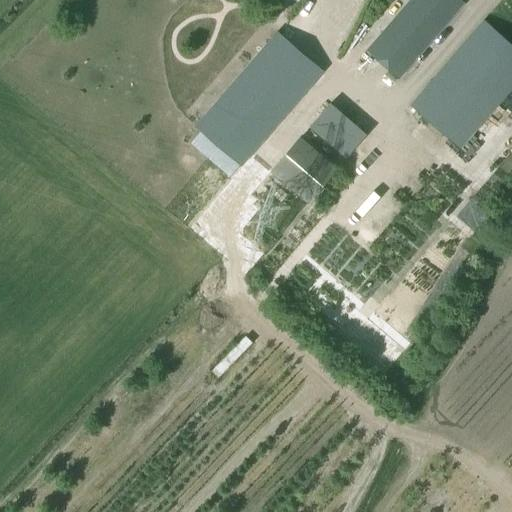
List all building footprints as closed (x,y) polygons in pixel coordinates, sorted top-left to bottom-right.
[(463,4),(458,0),(410,0),(368,51),(400,78),(463,4)] [(460,148),(511,86),(511,46),(483,22),(411,106),(460,148)] [(241,166),(287,112),(322,72),(276,33),(195,127),(241,166)] [(366,134),(330,104),(310,128),(346,158),(366,134)] [(308,205),(339,169),(302,137),(271,174),(308,205)]
